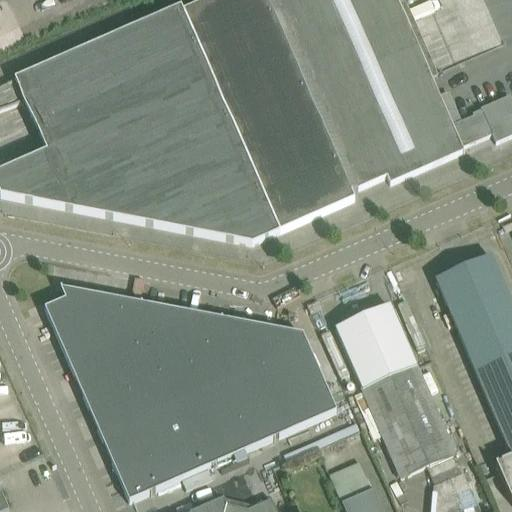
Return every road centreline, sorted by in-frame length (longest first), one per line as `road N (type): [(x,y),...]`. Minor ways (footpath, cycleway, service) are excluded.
road 1 (unclassified): [(511,182),(272,289),(0,244)]
road 2 (unclassified): [(0,299),(92,511)]
